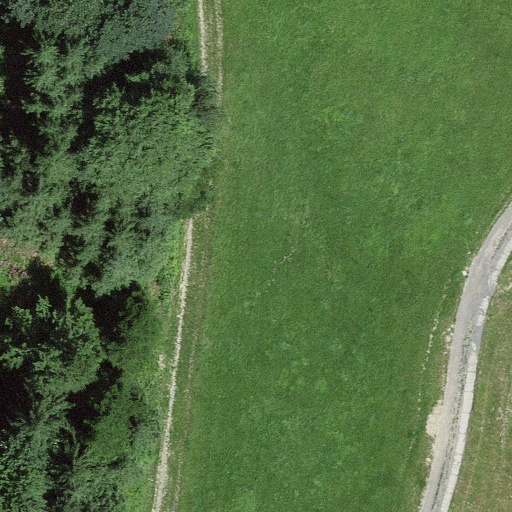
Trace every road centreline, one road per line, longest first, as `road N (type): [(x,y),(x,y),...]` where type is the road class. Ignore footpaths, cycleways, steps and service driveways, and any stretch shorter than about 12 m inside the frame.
road 1 (track): [(203,0),(202,139),(171,511)]
road 2 (track): [(511,256),(470,339),(440,511)]
